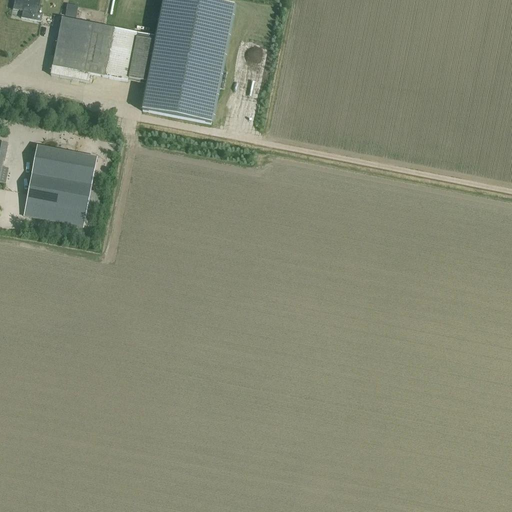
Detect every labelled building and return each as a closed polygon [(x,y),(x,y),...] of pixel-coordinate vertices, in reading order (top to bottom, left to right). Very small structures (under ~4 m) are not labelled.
[(40,23),(42,15),(37,14),(40,0),(14,0),(13,10),(22,12),(21,19),(40,23)] [(93,26),(64,20),(62,20),(51,76),(88,84),(90,75),(127,83),(128,80),(148,84),(142,112),(210,126),(234,8),(193,0),(163,0),(156,38),(93,26)] [(24,121),(27,109),(15,107),(13,118),(24,121)] [(4,163),(8,146),(0,143),(0,175),(3,162),(4,163)] [(97,159),(38,147),(32,176),(91,188),(97,159)] [(91,188),(32,176),(26,205),(86,216),(91,188)] [(26,205),(24,217),(83,229),(86,216),(26,205)]
